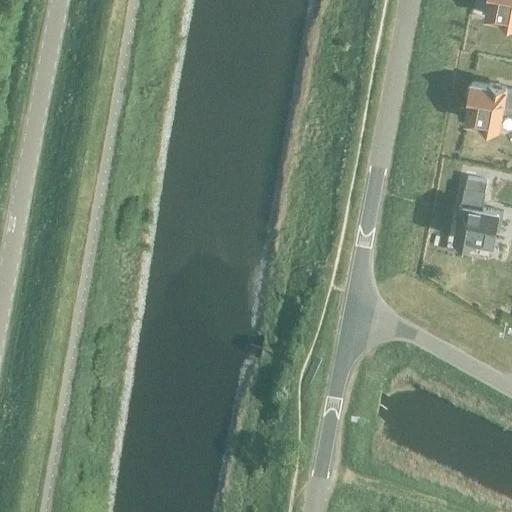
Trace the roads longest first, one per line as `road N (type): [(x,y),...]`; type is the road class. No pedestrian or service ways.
road 1 (tertiary): [(0,315),(59,0)]
road 2 (unclassified): [(350,312),(408,0)]
road 3 (unclassified): [(312,511),(350,312)]
road 4 (unclassified): [(511,391),(405,331),(350,312)]
